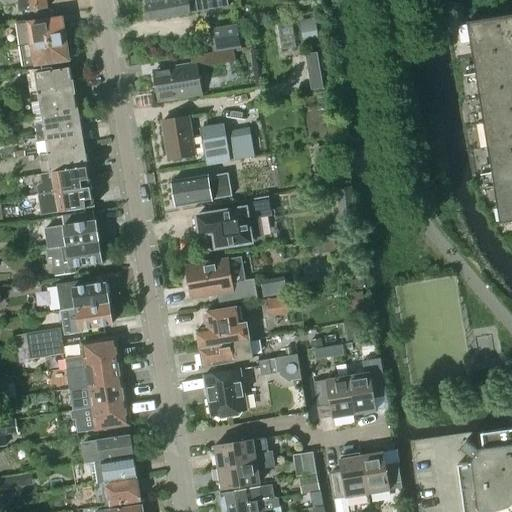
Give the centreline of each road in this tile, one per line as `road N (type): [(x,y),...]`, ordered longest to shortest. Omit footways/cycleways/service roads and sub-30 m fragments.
road 1 (residential): [(174,445),(103,0)]
road 2 (residential): [(174,445),(383,424)]
